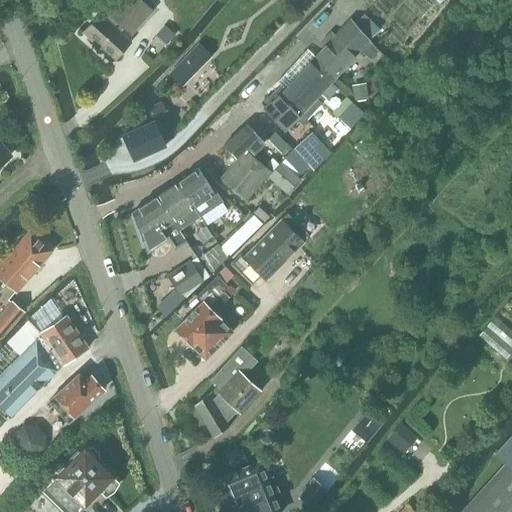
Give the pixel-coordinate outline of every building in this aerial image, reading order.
[(140,0),(118,0),(107,12),(109,13),(104,18),(100,14),(83,33),(114,60),(130,42),(119,32),(124,27),(131,34),(152,11),(140,0)] [(326,45),(311,61),(332,80),(361,49),(372,58),(379,50),(351,18),(336,34),(332,31),(322,42),(326,45)] [(164,28),(156,37),(166,46),(174,37),(164,28)] [(197,46),(172,71),(183,81),(207,56),(197,46)] [(300,73),(296,77),(322,102),(326,98),(320,93),(332,80),(311,61),(303,69),(302,67),(298,72),(300,73)] [(282,86),(276,91),(300,114),(306,119),(322,102),(296,77),(285,89),(282,86)] [(366,86),(353,87),(356,102),(368,101),(366,86)] [(300,114),(276,91),(262,104),(266,108),(264,109),(284,130),(300,114)] [(166,144),(176,134),(160,102),(148,108),(154,121),(123,135),(134,159),(166,144)] [(352,102),(338,117),(349,128),(362,111),(352,102)] [(224,145),(237,159),(246,150),(252,155),(264,143),(247,124),(224,145)] [(275,132),(268,139),(281,153),(288,146),(275,132)] [(310,133),(302,140),(319,157),(320,158),(327,151),(310,133)] [(302,140),(294,148),(310,165),(319,157),(302,140)] [(0,163),(10,155),(0,142),(0,163)] [(286,157),(283,161),(299,175),(310,165),(294,148),(285,156),(286,157)] [(246,150),(237,159),(220,179),(245,201),(267,175),(288,193),(300,179),(297,177),(299,175),(283,161),(271,171),(252,155),(246,150)] [(198,169),(178,183),(194,207),(193,207),(200,217),(223,201),(216,191),(214,192),(198,169)] [(178,183),(157,197),(173,222),(180,217),(186,225),(195,219),(190,210),(193,207),(194,207),(178,183)] [(157,197),(133,212),(143,241),(144,241),(148,252),(168,238),(175,249),(186,242),(157,197)] [(252,212),(263,222),(269,216),(258,206),(252,212)] [(252,214),(243,224),(250,230),(259,220),(252,214)] [(230,264),(251,285),(262,275),(266,280),(298,247),(276,224),(243,257),(240,253),(230,264)] [(30,230),(0,263),(0,276),(17,291),(52,250),(30,230)] [(217,246),(199,258),(210,274),(226,258),(217,246)] [(197,256),(169,275),(181,294),(202,280),(209,274),(197,256)] [(225,267),(217,275),(226,284),(228,281),(234,275),(225,267)] [(220,306),(229,297),(223,291),(228,287),(217,275),(197,296),(202,302),(176,329),(193,346),(193,345),(206,358),(233,331),(210,309),(216,303),(220,306)] [(0,315),(0,339),(24,312),(12,302),(0,315)] [(511,351),(511,303),(488,328),(511,352),(511,351)] [(0,375),(0,406),(9,416),(57,370),(47,355),(53,351),(62,365),(88,348),(66,316),(41,333),(42,335),(0,375)] [(261,391),(244,376),(258,361),(250,354),(241,346),(211,379),(221,389),(214,399),(209,393),(195,405),(195,404),(194,405),(214,438),(230,425),(225,418),(235,408),(240,413),(261,391)] [(77,372),(54,394),(74,416),(101,391),(102,388),(90,375),(84,380),(77,372)] [(367,411),(356,425),(370,437),(381,423),(367,411)] [(416,437),(400,423),(387,438),(404,452),(416,437)] [(17,435),(17,446),(26,454),(36,454),(45,446),(45,435),(36,427),(26,427),(17,435)] [(54,476),(41,490),(62,511),(76,511),(84,505),(94,495),(99,490),(100,489),(105,495),(113,490),(118,482),(112,477),(114,476),(98,460),(100,459),(98,458),(98,452),(92,447),(86,446),(85,445),(54,476)] [(259,462),(218,479),(232,511),(279,511),(273,496),(279,493),(272,477),(266,480),(259,462)] [(460,511),(511,511),(511,470),(505,464),(460,511)] [(313,478),(298,496),(312,508),(327,489),(313,478)]
